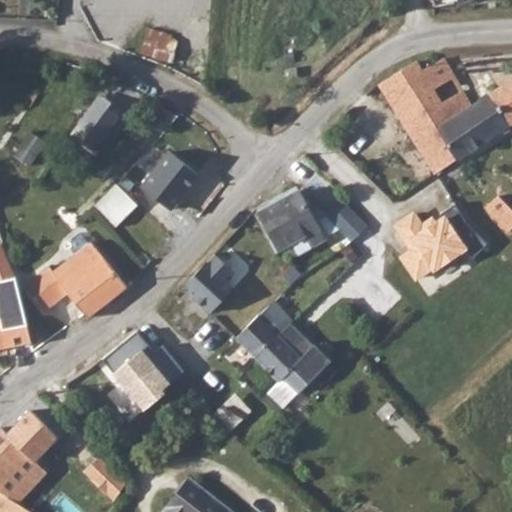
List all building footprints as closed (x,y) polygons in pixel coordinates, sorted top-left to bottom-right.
[(406,58),(380,75),(439,168),(511,119),(511,73),(475,98),(444,51),(423,63),(417,54),(406,58)] [(115,96),(107,90),(79,127),(96,140),(120,109),(111,103),(115,96)] [(192,161),(178,147),(188,136),(174,124),(133,170),(161,197),(151,207),(174,230),(195,208),(170,186),(192,161)] [(339,238),(345,243),(351,237),(367,221),(320,174),(303,190),(298,186),(261,204),(280,242),(292,235),(300,247),(327,232),(335,241),(339,238)] [(98,203),(119,224),(140,203),(119,182),(98,203)] [(487,200),(511,227),(511,226),(511,202),(499,189),(487,200)] [(418,280),(482,241),(459,203),(427,223),(418,208),(395,223),(410,249),(401,254),(418,280)] [(70,288),(91,313),(125,287),(130,281),(95,236),(57,265),(51,259),(25,279),(46,305),(70,288)] [(4,237),(0,238),(0,278),(17,271),(4,237)] [(237,266),(217,246),(185,279),(212,305),(235,281),(228,274),(237,266)] [(17,297),(0,300),(7,339),(27,335),(17,297)] [(268,301),(237,331),(259,354),(283,331),(279,327),(286,320),(268,301)] [(189,371),(165,343),(157,350),(139,328),(102,359),(143,409),(189,371)] [(283,331),(259,354),(281,374),(286,370),(303,387),(328,363),(311,345),(304,352),(295,344),(283,331)] [(204,372),(189,389),(239,433),(248,424),(238,416),(244,409),(204,372)] [(0,428),(0,487),(12,496),(31,474),(45,460),(30,448),(59,418),(39,399),(11,428),(5,423),(0,428)] [(86,434),(73,448),(119,492),(130,477),(86,434)] [(240,511),(193,474),(162,511),(252,511),(251,511),(249,511),(240,511)] [(0,487),(0,511),(36,511),(12,496),(0,487)]
